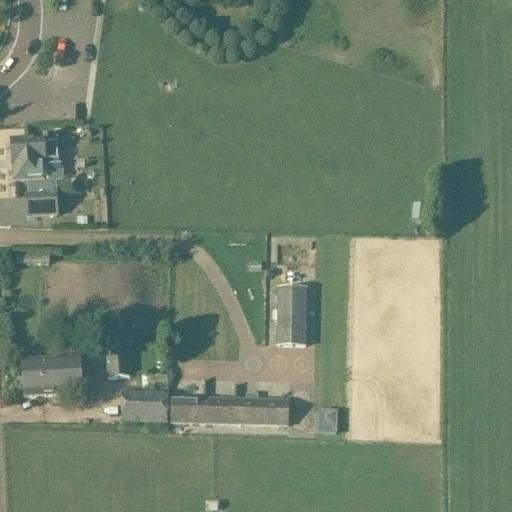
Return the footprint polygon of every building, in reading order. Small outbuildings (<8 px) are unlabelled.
[(48,141),(11,142),(13,185),(26,185),(27,197),(28,220),(31,220),(57,219),(57,211),(57,202),(57,197),(57,185),(64,180),(64,169),(58,163),(57,143),(59,143),(59,140),(48,141)] [(276,340),(276,349),(305,349),(306,291),(277,290),(276,322),(276,328),(276,334),(276,335),(276,340)] [(107,352),(108,381),(130,380),(129,351),(107,352)] [(24,400),(83,397),(81,361),(22,364),(24,400)] [(167,426),(168,394),(122,394),(122,426),(167,426)] [(246,396),(246,402),(171,400),(171,428),(289,431),(289,403),(258,402),(258,396),(246,396)] [(319,436),(337,436),(338,413),(320,413),(319,436)]
